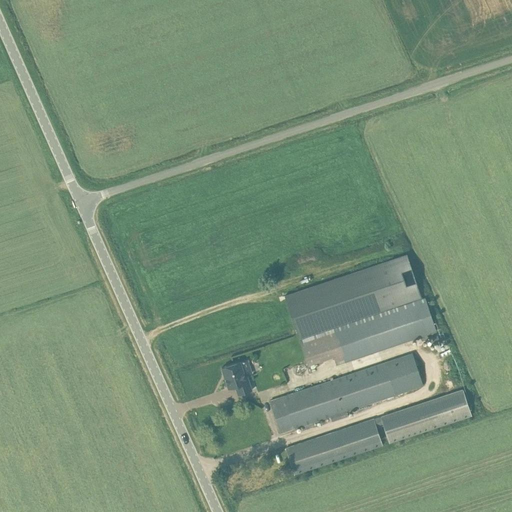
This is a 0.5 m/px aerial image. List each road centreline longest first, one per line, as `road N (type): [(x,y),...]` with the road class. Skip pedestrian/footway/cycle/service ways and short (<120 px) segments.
road 1 (unclassified): [(79,202),(511,59)]
road 2 (tertiary): [(218,511),(79,202)]
road 3 (tertiary): [(79,202),(0,23)]
